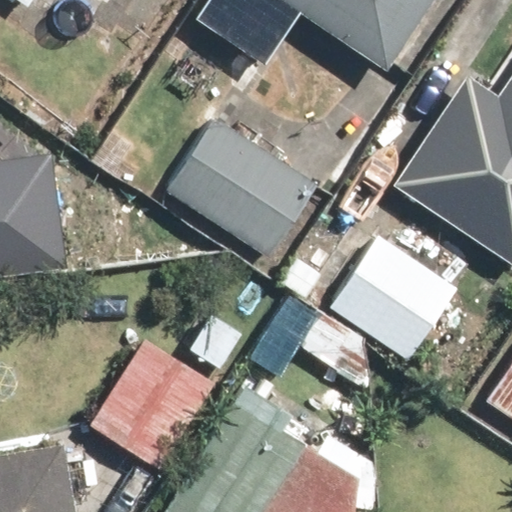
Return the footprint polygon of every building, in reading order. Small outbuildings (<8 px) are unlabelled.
[(291,0),(380,60),(421,0),(291,0)] [(511,65),(424,201),(511,258),(511,65)] [(212,120),(170,195),(263,246),(305,171),(212,120)] [(0,255),(82,245),(68,134),(0,142),(0,255)] [(381,234),(334,308),(405,353),(452,279),(381,234)] [(377,347),(288,290),(241,373),(272,391),(301,340),(361,375),(377,347)] [(144,343),(91,423),(157,466),(210,386),(144,343)] [(511,359),(490,395),(511,408),(511,359)] [(233,394),(165,511),(245,511),(293,429),(233,394)] [(0,451),(0,511),(70,511),(57,441),(0,451)]
